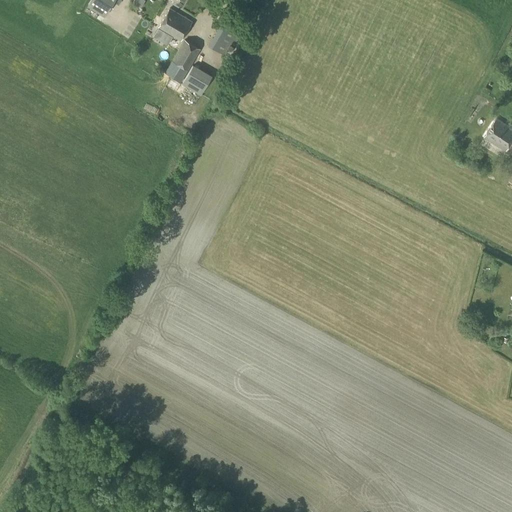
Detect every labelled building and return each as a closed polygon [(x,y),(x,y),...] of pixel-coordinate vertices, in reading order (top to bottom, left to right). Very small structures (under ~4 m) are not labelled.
[(192,22),(169,8),(169,9),(158,27),(159,28),(156,33),(164,38),(167,33),(180,41),(192,22)] [(228,69),(235,57),(226,52),(240,27),(223,17),(207,45),(223,54),(218,63),(228,69)] [(180,82),(199,49),(184,40),(165,73),(180,82)] [(196,59),(176,98),(195,108),(215,69),(196,59)] [(505,151),(511,140),(511,128),(495,118),(483,138),(505,151)]
